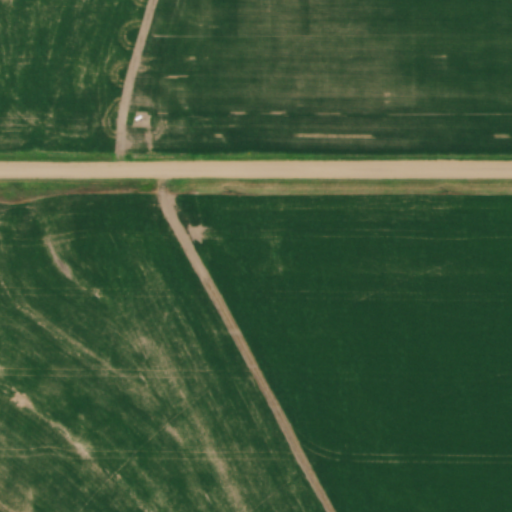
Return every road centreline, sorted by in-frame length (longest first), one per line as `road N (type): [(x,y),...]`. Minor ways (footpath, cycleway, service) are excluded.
road 1 (residential): [(511,170),(0,168)]
road 2 (residential): [(155,0),(134,82),(135,169)]
